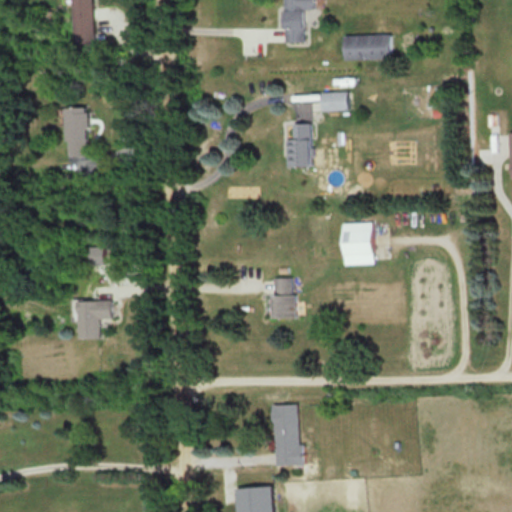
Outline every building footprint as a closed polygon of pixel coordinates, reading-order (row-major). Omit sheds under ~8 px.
[(77,0),(79,43),(100,42),(98,0),(77,0)] [(322,9),(322,0),(290,0),(291,42),(312,42),(312,9),(322,9)] [(350,34),(350,60),(399,59),(399,33),(350,34)] [(329,91),(329,110),(357,110),(357,91),(329,91)] [(71,156),(93,156),(93,107),(71,108),(71,156)] [(292,139),(293,167),(321,166),(320,123),(299,124),(300,139),(292,139)] [(107,263),(107,246),(92,246),(92,263),(107,263)] [(301,317),(301,277),(279,277),(279,318),(301,317)] [(106,318),(117,318),(117,300),(78,300),(78,339),(106,339),(106,318)] [(305,404),(278,405),(281,466),(308,465),(305,404)]
